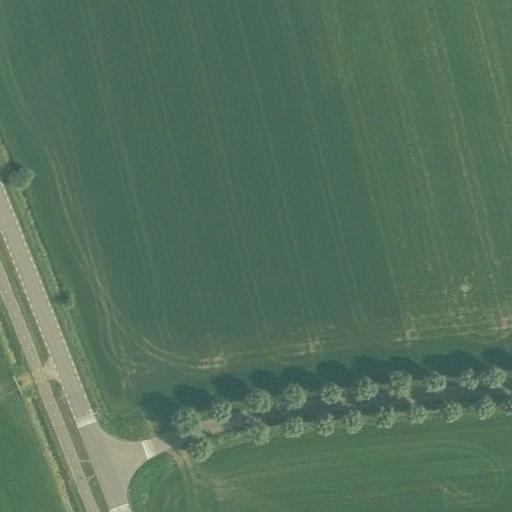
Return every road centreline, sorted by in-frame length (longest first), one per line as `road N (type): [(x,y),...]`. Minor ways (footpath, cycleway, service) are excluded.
road 1 (unclassified): [(511,384),(294,406),(102,463)]
road 2 (tertiary): [(102,463),(0,209)]
